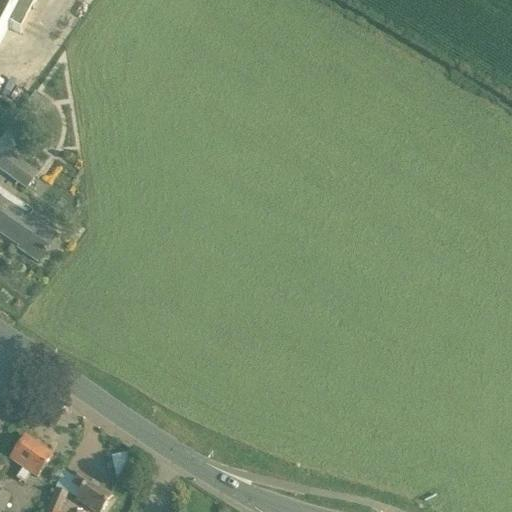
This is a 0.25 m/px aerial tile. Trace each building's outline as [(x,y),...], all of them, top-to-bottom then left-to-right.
[(0,0),(0,23),(20,34),(38,0),(45,0),(47,0),(46,0),(0,0)] [(0,171),(26,191),(38,175),(11,155),(23,140),(48,103),(35,93),(9,129),(0,140),(0,171)] [(45,255),(46,252),(45,251),(55,237),(28,218),(32,212),(0,189),(0,234),(24,251),(23,253),(37,263),(43,254),(45,255)] [(36,479),(52,456),(25,437),(10,460),(23,469),(16,479),(24,485),(31,475),(36,479)] [(92,511),(101,511),(112,497),(79,474),(72,484),(81,491),(75,500),(92,511)] [(60,511),(68,495),(54,489),(44,511),(60,511)] [(0,511),(3,511),(10,497),(0,492),(0,511)]
